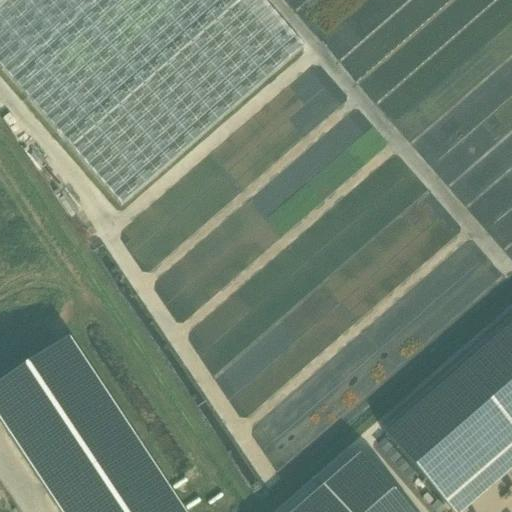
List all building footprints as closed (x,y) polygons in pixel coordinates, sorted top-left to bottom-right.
[(0,0),(0,68),(3,72),(85,0),(0,0)] [(303,50),(259,0),(85,0),(3,72),(121,208),(303,50)] [(149,289),(185,329),(325,203),(325,201),(387,145),(370,127),(312,180),(295,179),(296,160),(303,153),(296,145),(345,102),(329,85),(318,85),(318,76),(302,76),(297,81),(297,97),(286,107),(278,98),(278,114),(275,116),(267,116),(268,103),(195,168),(195,198),(135,251),(135,256),(150,272),(170,254),(187,254),(149,289)] [(376,307),(409,272),(291,275),(261,306),(261,326),(249,340),(226,364),(226,367),(210,384),(247,418),(250,418),(260,407),(280,407),(289,415),(309,415),(349,372),(358,372),(358,360),(369,360),(378,350),(387,359),(387,339),(373,326),(376,322),(376,307)] [(511,326),(459,373),(511,434),(511,326)] [(179,511),(68,344),(0,389),(0,428),(55,511),(179,511)] [(466,511),(511,472),(511,434),(459,373),(383,438),(447,511),(466,511)] [(403,511),(358,459),(297,511),(403,511)]
